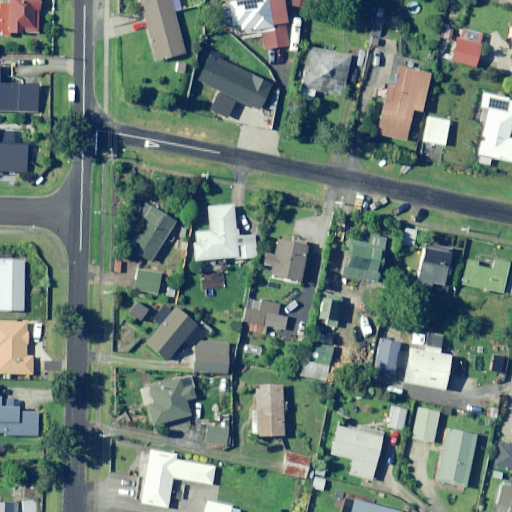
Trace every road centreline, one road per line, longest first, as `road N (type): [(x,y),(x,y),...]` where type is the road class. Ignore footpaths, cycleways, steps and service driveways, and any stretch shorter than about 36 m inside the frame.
road 1 (residential): [(511,216),(80,131)]
road 2 (residential): [(78,217),(72,511)]
road 3 (residential): [(84,0),(80,131)]
